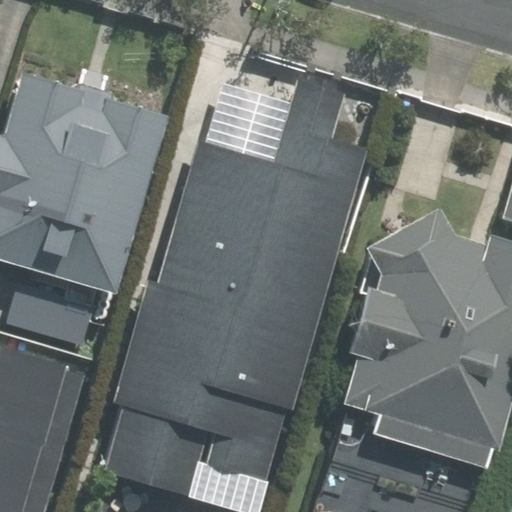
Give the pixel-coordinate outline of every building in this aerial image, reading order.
[(0,265),(102,295),(155,115),(6,72),(0,93),(0,265)] [(282,410),(358,148),(322,138),(335,95),(289,82),(264,168),(190,147),(151,286),(136,281),(100,404),(111,407),(92,472),(176,495),(185,463),(258,484),(280,410),(282,410)] [(511,162),(495,219),(511,224),(511,162)] [(484,451),(511,352),(511,243),(478,234),(475,244),(444,235),(429,209),(355,248),(368,270),(363,288),(352,284),(333,352),(344,355),(329,406),(365,416),(359,435),(470,467),(475,448),(484,451)] [(39,511),(80,372),(0,349),(0,511),(39,511)]
